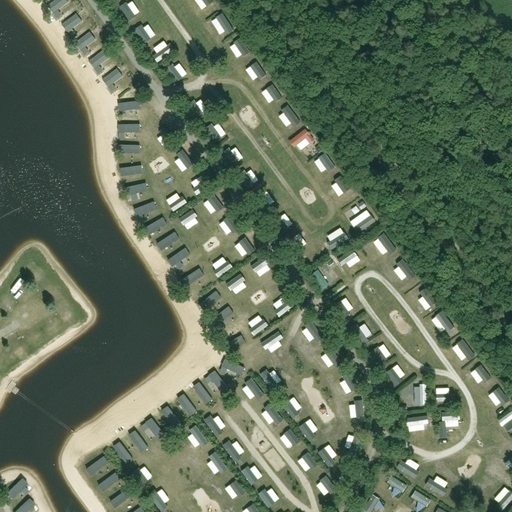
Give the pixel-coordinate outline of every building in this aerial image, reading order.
[(66,0),(55,0),(48,6),(52,11),(54,10),(55,11),(68,2),(66,0)] [(201,13),(219,1),(218,0),(205,0),(197,6),(201,13)] [(76,13),(62,24),(66,30),(67,28),(69,30),(82,21),(76,13)] [(231,15),(213,28),(222,40),(233,32),(229,25),(235,21),(231,15)] [(165,37),(169,33),(165,28),(160,31),(165,37)] [(90,31),(75,42),(79,48),(81,46),(82,48),(95,39),(90,31)] [(161,34),(147,42),(152,52),(174,40),(171,35),(164,39),(161,34)] [(103,50),(89,61),(93,67),(95,65),(96,67),(109,58),(103,50)] [(192,66),(172,72),(174,80),(195,73),(192,66)] [(260,67),(254,70),(258,81),(264,79),(260,67)] [(117,69),(103,80),(107,85),(108,84),(110,86),(122,76),(117,69)] [(280,90),(271,91),(272,99),(281,97),(280,90)] [(239,92),(234,96),(237,102),(243,98),(239,92)] [(203,112),(200,100),(195,101),(199,113),(203,112)] [(139,101),(122,103),(122,111),(140,109),(139,101)] [(122,124),(122,133),(140,133),(140,125),(122,124)] [(169,159),(181,150),(175,141),(162,151),(169,159)] [(122,146),(122,154),(140,154),(140,146),(122,146)] [(120,156),(121,165),(144,164),(144,155),(120,156)] [(255,162),(249,165),(251,171),(257,169),(255,162)] [(335,163),(320,172),(325,180),(340,170),(335,163)] [(142,166),(124,168),(125,176),(142,174),(142,166)] [(181,180),(186,189),(201,180),(196,172),(181,180)] [(369,213),(375,210),(367,197),(362,200),(369,213)] [(207,215),(221,208),(217,200),(203,208),(207,215)] [(353,219),(366,209),(361,203),(348,213),(353,219)] [(164,212),(152,220),(160,232),(172,225),(164,212)] [(342,220),(336,223),(339,229),(334,232),(338,240),(349,234),(342,220)] [(176,226),(161,236),(169,249),(184,239),(176,226)] [(237,258),(255,246),(250,238),(232,250),(237,258)] [(373,242),(368,245),(377,259),(382,256),(373,242)] [(186,248),(171,258),(175,265),(190,255),(186,248)] [(260,251),(254,256),(259,262),(254,266),(262,276),(273,268),(260,251)] [(199,269),(184,279),(189,285),(204,275),(199,269)] [(208,295),(221,284),(216,278),(203,288),(208,295)] [(216,291),(202,302),(207,309),(221,297),(216,291)] [(344,305),(347,311),(355,306),(352,300),(344,305)] [(422,308),(425,314),(432,310),(431,307),(439,304),(438,302),(422,308)] [(360,304),(346,315),(350,321),(364,310),(360,304)] [(229,307),(215,318),(220,324),(234,313),(229,307)] [(446,318),(432,326),(438,337),(452,329),(446,318)] [(376,326),(364,332),(368,339),(379,332),(376,326)] [(324,342),(314,329),(302,338),(312,351),(324,342)] [(12,345),(18,339),(9,331),(4,336),(12,345)] [(242,336),(226,345),(230,352),(245,343),(242,336)] [(378,356),(386,352),(381,343),(373,347),(378,356)] [(315,352),(320,360),(332,353),(327,345),(315,352)] [(228,361),(224,369),(241,376),(244,368),(228,361)] [(409,364),(393,379),(398,384),(413,369),(409,364)] [(329,378),(333,387),(352,378),(348,369),(329,378)] [(217,374),(211,379),(222,393),(228,388),(217,374)] [(429,384),(419,384),(419,402),(429,402),(429,384)] [(201,385),(195,390),(206,404),(212,400),(201,385)] [(449,400),(457,400),(456,385),(449,385),(449,400)] [(342,401),(346,410),(357,405),(353,396),(342,401)] [(186,397),(180,402),(190,416),(197,412),(186,397)] [(170,409),(164,414),(174,428),(181,424),(170,409)] [(154,421),(148,426),(158,441),(165,436),(154,421)] [(227,428),(238,446),(243,443),(231,425),(227,428)] [(137,434),(131,438),(141,453),(148,448),(137,434)] [(210,439),(203,444),(215,462),(222,457),(210,439)] [(122,445),(115,450),(126,464),(133,459),(122,445)] [(192,474),(201,469),(191,450),(182,454),(192,474)] [(197,456),(200,463),(207,460),(204,453),(197,456)] [(104,457),(90,467),(94,474),(108,464),(104,457)] [(167,463),(162,466),(172,488),(178,485),(167,463)] [(116,473),(102,483),(106,490),(120,479),(116,473)] [(324,473),(320,476),(325,484),(329,481),(324,473)] [(19,481),(6,494),(12,499),(25,487),(19,481)] [(511,495),(496,487),(489,498),(510,510),(511,505),(511,495)] [(128,489),(114,500),(118,506),(132,496),(128,489)] [(368,511),(377,511),(385,502),(377,496),(366,510),(368,511)] [(26,501),(15,511),(26,511),(32,507),(26,501)]
